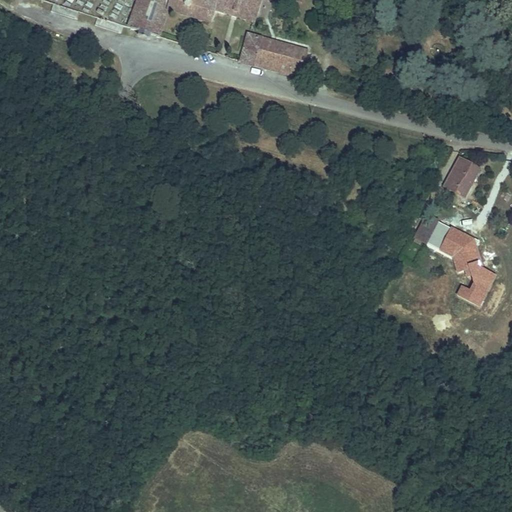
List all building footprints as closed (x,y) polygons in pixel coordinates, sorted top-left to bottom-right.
[(181,19),(184,6),(166,1),(162,0),(154,0),(144,36),(174,44),(181,19)] [(166,0),(166,1),(184,6),(181,19),(224,31),(228,17),(232,0),(166,0)] [(232,0),(228,17),(267,29),(269,24),(275,0),(232,0)] [(275,0),(269,24),(282,27),(289,0),(275,0)] [(263,42),(255,68),(305,82),(313,55),(263,42)] [(448,191),(462,200),(471,184),(479,189),(487,177),(466,162),(448,191)] [(471,184),(462,200),(469,204),(479,189),(471,184)] [(426,217),(414,240),(425,247),(439,224),(426,217)]
